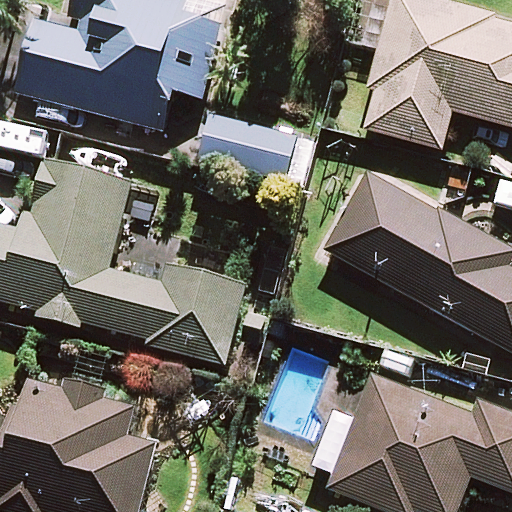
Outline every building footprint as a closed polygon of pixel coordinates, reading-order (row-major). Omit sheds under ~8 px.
[(74,0),(66,35),(35,27),(17,99),(162,135),(172,96),(202,103),(220,32),(176,20),(179,7),(149,0),(74,0)] [(511,25),(416,0),(393,0),(388,20),(356,12),(347,46),(386,57),(366,134),(442,154),(453,116),(511,131),(511,25)] [(315,145),(210,125),(202,170),(306,190),(315,145)] [(132,185),(47,163),(28,236),(0,229),(0,306),(34,315),(33,320),(226,370),(247,291),(164,270),(171,244),(121,231),(132,185)] [(511,255),(369,177),(326,257),(511,357),(511,274),(503,270),(511,255)] [(511,419),(371,379),(358,424),(333,417),(316,472),(335,477),(329,497),(380,511),(460,511),(469,482),(511,494),(511,419)] [(136,406),(29,382),(16,440),(0,436),(0,511),(141,511),(156,448),(128,441),(136,406)]
